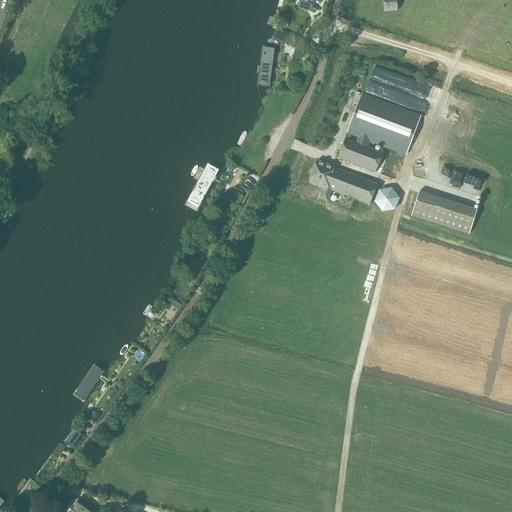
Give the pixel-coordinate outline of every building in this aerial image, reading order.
[(398,10),(397,0),(386,0),(383,0),(384,11),(398,10)] [(275,90),(287,41),(253,35),(249,93),(271,93),(275,90)] [(302,50),(295,48),(293,56),(299,58),(302,50)] [(338,158),(375,172),(382,153),(367,147),(369,142),(406,155),(421,116),(362,94),(347,133),(358,137),(356,143),(345,139),(338,158)] [(168,202),(204,219),(233,165),(199,146),(168,202)] [(334,168),(318,161),(316,165),(310,179),(311,179),(309,183),(324,188),(320,199),(327,202),(332,191),(369,205),(377,184),(334,168)] [(397,199),(391,188),(379,191),(374,201),(382,210),(394,208),(397,199)] [(479,211),(417,191),(409,216),(470,236),(479,211)] [(220,227),(217,233),(224,236),(227,230),(220,227)] [(151,310),(148,314),(150,319),(155,319),(158,315),(156,310),(151,310)] [(79,412),(120,359),(99,345),(58,401),(79,412)] [(75,431),(67,442),(76,449),(85,437),(75,431)] [(0,511),(4,511),(12,503),(11,500),(0,490),(0,511)] [(92,511),(77,500),(68,511),(92,511)]
